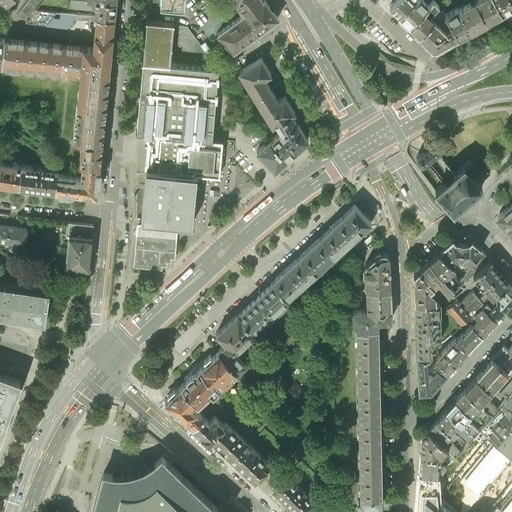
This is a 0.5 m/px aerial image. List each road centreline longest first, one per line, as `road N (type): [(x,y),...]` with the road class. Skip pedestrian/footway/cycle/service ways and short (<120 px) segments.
road 1 (primary): [(105,365),(235,240),(365,145)]
road 2 (tertiary): [(105,365),(257,511)]
road 3 (residential): [(131,0),(110,209)]
road 4 (primary): [(458,77),(388,71),(303,0)]
road 5 (primary): [(19,511),(53,423),(105,365)]
road 6 (primary): [(281,0),(365,145)]
road 7 (residential): [(401,417),(402,251)]
road 8 (residential): [(110,209),(96,344),(105,365)]
road 9 (residential): [(401,417),(422,415),(511,317)]
road 10 (primary): [(379,124),(302,0)]
road 11 (primary): [(386,141),(440,110),(511,90)]
